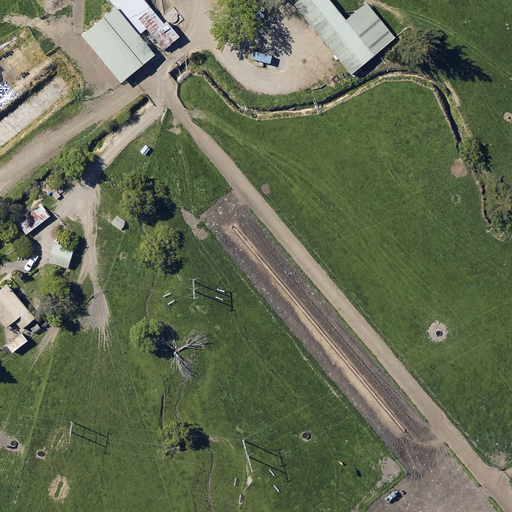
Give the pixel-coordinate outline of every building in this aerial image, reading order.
[(160,19),(144,0),(108,0),(115,8),(81,35),(120,82),(158,51),(142,32),(146,29),(163,49),(179,36),(163,17),(160,19)] [(345,20),(328,0),(297,0),(293,4),(340,62),(350,74),(394,39),(365,3),(345,20)] [(273,56),(254,51),(252,59),(271,64),(273,56)] [(50,216),(39,201),(15,220),(26,234),(50,216)] [(75,248),(54,242),(49,261),(69,267),(75,248)] [(34,317),(6,284),(0,288),(0,320),(5,327),(14,319),(21,328),(34,317)] [(27,340),(22,333),(7,345),(12,352),(27,340)]
